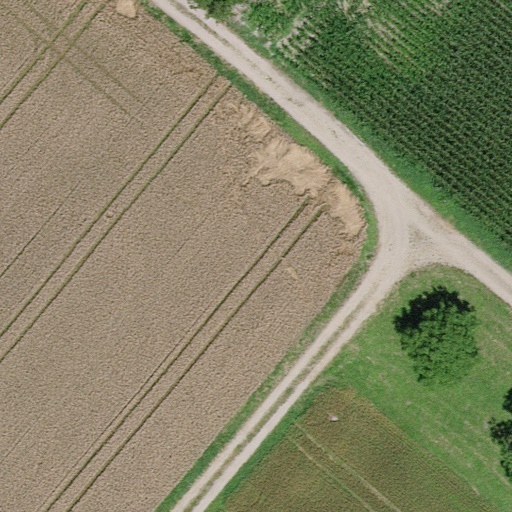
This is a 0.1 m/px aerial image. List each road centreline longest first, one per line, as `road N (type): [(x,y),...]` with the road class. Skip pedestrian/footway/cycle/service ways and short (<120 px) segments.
road 1 (track): [(192,0),(275,68),(429,224),(511,287)]
road 2 (track): [(429,224),(185,511)]
